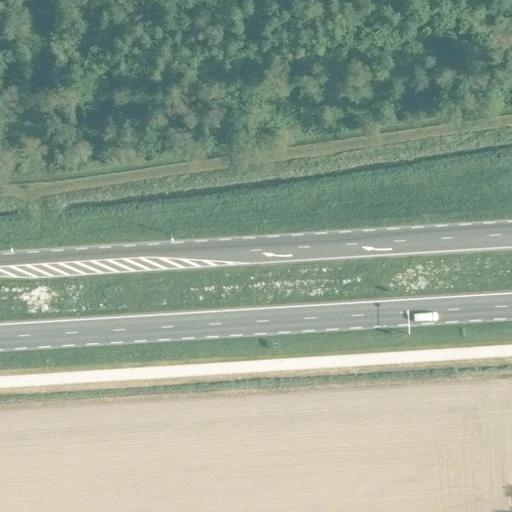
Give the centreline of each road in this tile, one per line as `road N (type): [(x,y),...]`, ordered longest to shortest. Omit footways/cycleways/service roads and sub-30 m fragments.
road 1 (primary): [(511,234),(0,270)]
road 2 (primary): [(0,349),(511,315)]
